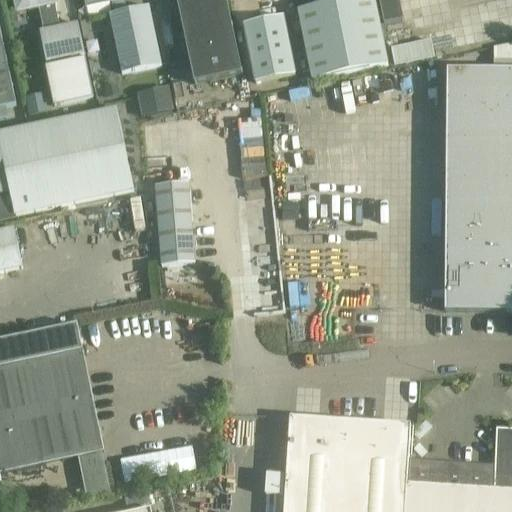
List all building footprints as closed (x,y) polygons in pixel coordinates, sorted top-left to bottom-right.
[(54,0),(14,0),(16,11),(28,8),(29,12),(39,10),(44,34),(40,35),(46,66),(85,57),(79,27),(60,30),(55,6),(56,6),(54,0)] [(126,0),(83,0),(86,11),(112,5),(114,17),(110,18),(122,77),(162,69),(149,9),(127,14),(125,3),(127,2),(126,0)] [(176,0),(195,87),(242,77),(226,0),(176,0)] [(319,0),(321,10),(298,14),(313,84),(388,69),(373,0),(319,0)] [(283,20),(244,28),(256,86),(295,78),(283,20)] [(486,29),(465,32),(466,42),(487,39),(486,29)] [(0,122),(9,121),(6,110),(16,108),(0,31),(0,122)] [(408,42),(411,59),(452,52),(449,35),(408,42)] [(511,73),(447,73),(445,315),(511,315),(511,73)] [(382,86),(421,88),(421,76),(383,74),(382,86)] [(0,136),(0,197),(12,195),(16,218),(135,193),(117,111),(0,136)] [(162,270),(195,267),(189,186),(156,189),(162,270)] [(0,275),(23,271),(14,232),(0,234),(0,275)] [(115,324),(122,351),(156,342),(149,315),(115,324)] [(78,328),(0,344),(0,476),(104,454),(78,328)] [(404,511),(407,488),(411,429),(290,421),(284,511),(404,511)] [(156,426),(157,460),(194,459),(193,425),(156,426)] [(482,493),(407,488),(404,511),(511,511),(511,432),(497,432),(495,477),(487,477),(482,480),(482,493)]
